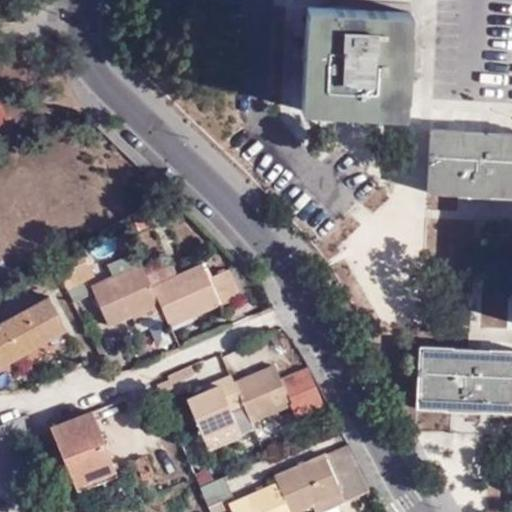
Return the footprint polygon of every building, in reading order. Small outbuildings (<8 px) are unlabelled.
[(363,10),(309,6),(301,110),(406,118),(414,14),(363,10)] [(0,132),(10,129),(0,97),(0,132)] [(511,135),(434,131),(431,194),(486,197),(511,197),(511,135)] [(97,275),(82,246),(57,259),(72,289),(88,280),(97,275)] [(206,264),(155,285),(143,264),(98,284),(114,319),(162,297),(174,321),(224,299),(225,302),(244,295),(231,268),(213,276),(206,264)] [(88,280),(72,289),(78,300),(94,291),(88,280)] [(0,362),(67,327),(51,295),(0,321),(0,362)] [(456,347),(422,346),(420,409),(452,410),(452,415),(468,415),(483,416),(483,412),(511,412),(511,351),(491,351),(491,355),(456,354),(456,347)] [(283,376),(278,362),(233,381),(229,373),(216,379),(218,383),(186,396),(203,434),(237,420),(232,407),(244,402),(250,419),(294,402),(283,376)] [(311,365),(283,376),(294,402),(299,415),(326,404),(311,365)] [(238,423),(250,419),(244,402),(232,407),(237,420),(238,423)] [(50,425),(78,486),(118,467),(92,408),(50,425)] [(349,438),(328,447),(344,487),(347,495),(373,483),(349,438)] [(344,487),(328,447),(276,468),(279,476),(232,496),(238,511),(294,511),(294,508),(318,498),(344,487)] [(150,455),(138,459),(145,480),(158,475),(150,455)] [(234,486),(228,470),(203,481),(210,497),(234,486)] [(320,506),(347,495),(344,487),(318,498),(320,506)]
